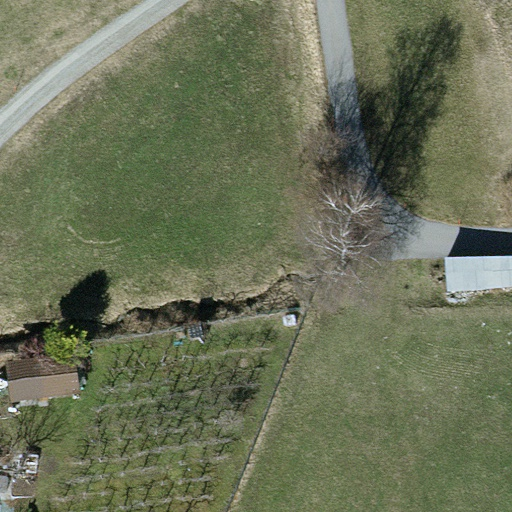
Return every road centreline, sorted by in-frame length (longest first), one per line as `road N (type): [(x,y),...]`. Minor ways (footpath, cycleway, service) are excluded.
road 1 (track): [(337,0),(370,197),(412,230),(511,243)]
road 2 (track): [(0,122),(35,86),(167,0)]
